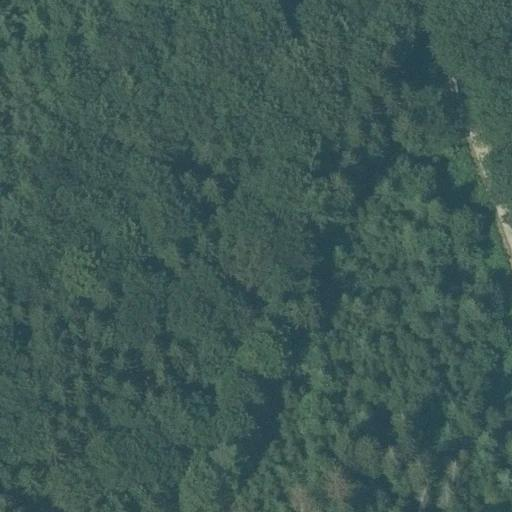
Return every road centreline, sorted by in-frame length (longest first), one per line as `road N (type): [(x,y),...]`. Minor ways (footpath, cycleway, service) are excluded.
road 1 (track): [(378,0),(303,128),(153,511)]
road 2 (track): [(511,222),(428,0)]
